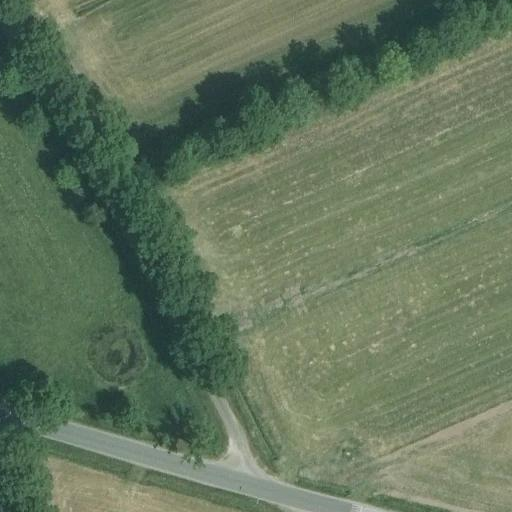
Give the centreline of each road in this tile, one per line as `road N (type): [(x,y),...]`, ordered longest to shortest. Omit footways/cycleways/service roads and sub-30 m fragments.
road 1 (unclassified): [(237,483),(234,432),(0,15)]
road 2 (unclassified): [(0,414),(237,483)]
